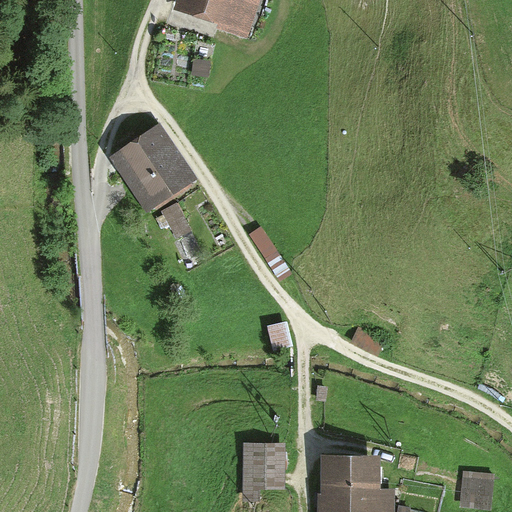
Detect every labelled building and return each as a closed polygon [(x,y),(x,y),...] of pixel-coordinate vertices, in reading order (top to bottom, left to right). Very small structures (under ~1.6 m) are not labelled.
[(183,0),(178,13),(250,41),(266,0),(183,0)] [(215,61),(195,59),(194,77),(213,79),(215,61)] [(162,132),(119,159),(152,210),(194,183),(162,132)] [(179,205),(166,214),(181,236),(195,227),(179,205)] [(282,445),(242,448),(244,491),(284,489),(282,445)] [(369,461),(322,466),(327,511),(396,511),(394,490),(373,493),(369,461)] [(499,476),(469,474),(467,509),(497,511),(499,476)]
